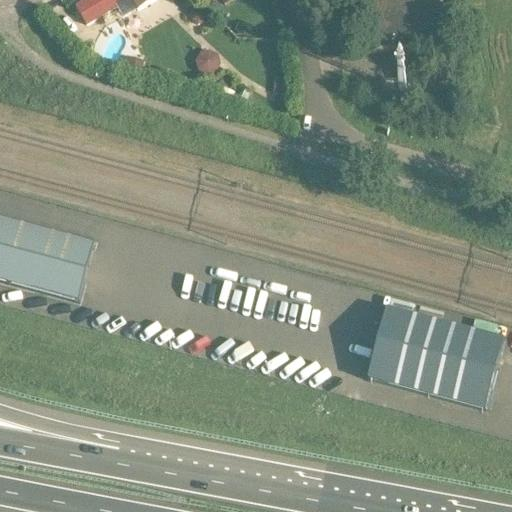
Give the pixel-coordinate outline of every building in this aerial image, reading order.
[(83,29),(129,2),(135,13),(157,0),(91,0),(73,11),(83,29)] [(377,0),(364,1),(367,54),(442,49),(438,0),(377,0)] [(218,53),(198,57),(201,76),(221,72),(218,53)] [(0,283),(78,304),(94,246),(0,221),(0,283)] [(387,312),(368,382),(484,413),(503,343),(387,312)]
